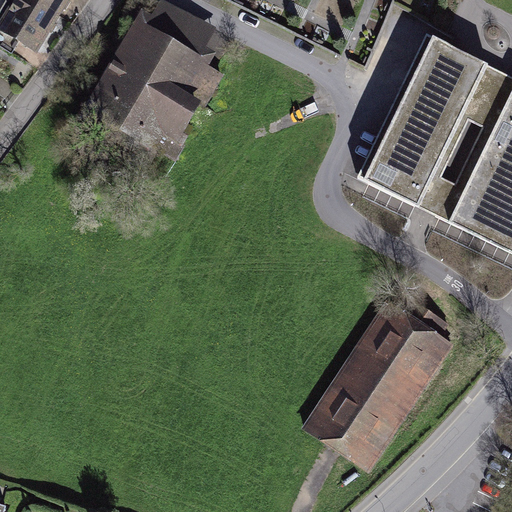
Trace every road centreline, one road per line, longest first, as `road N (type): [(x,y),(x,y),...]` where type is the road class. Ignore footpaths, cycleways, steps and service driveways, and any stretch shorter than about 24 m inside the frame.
road 1 (residential): [(511,329),(330,206),(326,186),(350,128),(330,77),(176,0)]
road 2 (residential): [(381,511),(465,433),(511,375)]
road 3 (residential): [(0,142),(107,0)]
